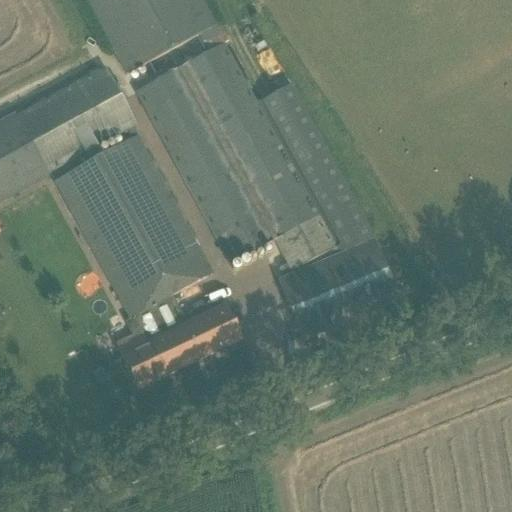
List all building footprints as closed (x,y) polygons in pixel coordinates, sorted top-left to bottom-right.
[(81,0),(125,78),(217,27),(201,0),(81,0)] [(278,284),(303,343),(400,302),(374,239),(291,88),(261,104),(260,102),(256,104),(224,45),(135,94),(229,267),(273,243),(292,278),(278,284)] [(14,116),(0,123),(0,205),(49,179),(47,176),(136,128),(104,70),(15,118),(14,116)] [(53,186),(130,322),(213,278),(137,140),(53,186)] [(241,342),(224,307),(149,340),(144,333),(114,347),(137,393),(241,342)]
